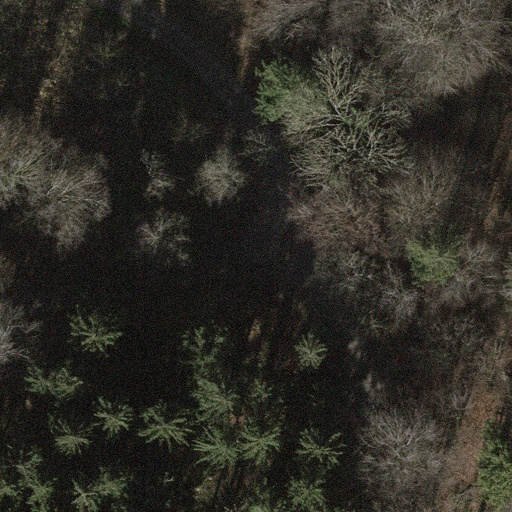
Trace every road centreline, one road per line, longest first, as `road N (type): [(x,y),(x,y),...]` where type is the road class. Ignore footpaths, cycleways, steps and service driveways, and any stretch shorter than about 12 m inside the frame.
road 1 (track): [(115,0),(194,49),(276,148),(305,240),(366,511)]
road 2 (track): [(305,240),(0,305)]
